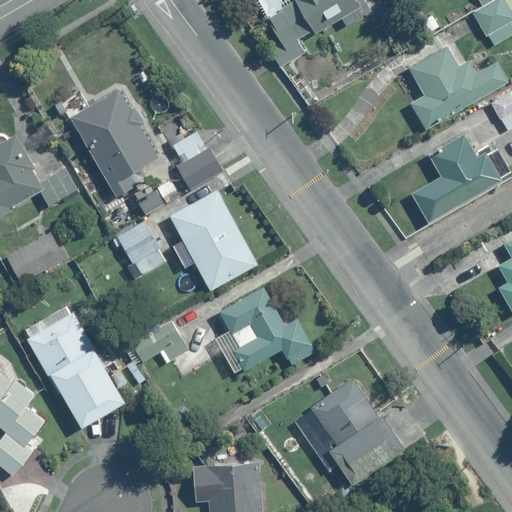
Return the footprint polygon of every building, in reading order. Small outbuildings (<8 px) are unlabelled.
[(267,39),(282,66),(309,51),(301,36),(315,29),(317,33),(343,19),(348,27),(375,12),(368,0),(285,0),(284,1),(283,0),(259,0),(278,33),(267,39)] [(511,0),(489,0),(484,3),(471,11),(485,35),(490,32),(498,46),(511,37),(511,0)] [(412,100),(429,128),(511,80),(499,59),(477,71),(471,60),(460,67),(447,46),(410,68),(424,92),(412,100)] [(134,170),(159,155),(162,154),(122,85),(101,98),(71,115),(73,119),(118,196),(142,182),(134,170)] [(511,91),(492,103),(507,129),(511,126),(511,91)] [(191,189),(224,171),(226,170),(214,147),(209,150),(198,130),(174,143),(184,161),(178,164),(191,189)] [(44,179),(37,166),(17,132),(0,142),(0,217),(15,209),(12,205),(41,188),(51,204),(78,188),(66,166),(44,179)] [(442,173),(412,191),(430,222),(504,177),(489,152),(480,157),(465,133),(430,153),(442,173)] [(147,212),(152,209),(180,193),(173,179),(139,198),(147,212)] [(172,212),(173,215),(212,287),(259,261),(219,187),(172,212)] [(148,220),(119,236),(143,278),(171,261),(148,220)] [(23,281),(26,279),(65,257),(50,232),(8,255),(23,281)] [(508,280),(500,284),(511,306),(511,239),(507,242),(511,252),(511,256),(499,263),(508,280)] [(266,285),(221,309),(240,344),(236,346),(247,368),(283,348),(288,356),(313,342),(299,314),(286,321),(266,285)] [(122,392),(112,374),(76,311),(36,332),(28,337),(49,373),(52,371),(84,425),(127,400),(122,392)] [(133,343),(144,362),(162,351),(169,363),(190,350),(188,345),(172,319),(158,328),(133,343)] [(0,424),(6,430),(0,437),(0,462),(15,474),(34,450),(27,444),(45,421),(28,406),(37,395),(16,378),(13,383),(0,373),(0,424)] [(378,413),(353,377),(312,405),(316,410),(304,418),(323,445),(334,437),(337,441),(318,454),(331,474),(342,466),(351,479),(404,442),(383,410),(378,413)] [(265,511),(263,460),(195,463),(197,501),(210,501),(210,511),(265,511)]
